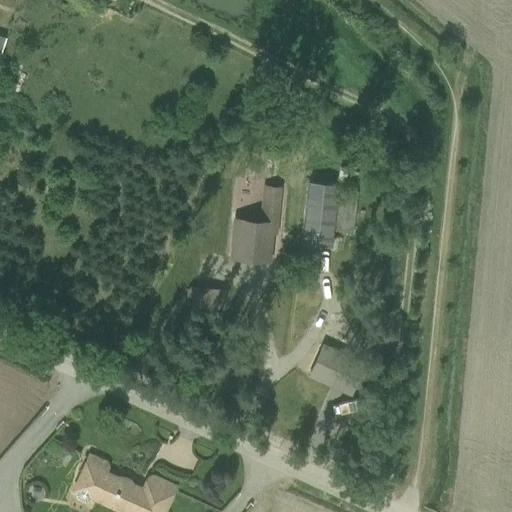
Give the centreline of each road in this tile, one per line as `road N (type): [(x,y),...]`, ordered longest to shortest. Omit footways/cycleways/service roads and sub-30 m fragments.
road 1 (track): [(448,84),(454,132),(407,511)]
road 2 (unclassified): [(389,511),(0,329)]
road 3 (unknown): [(80,367),(0,461)]
